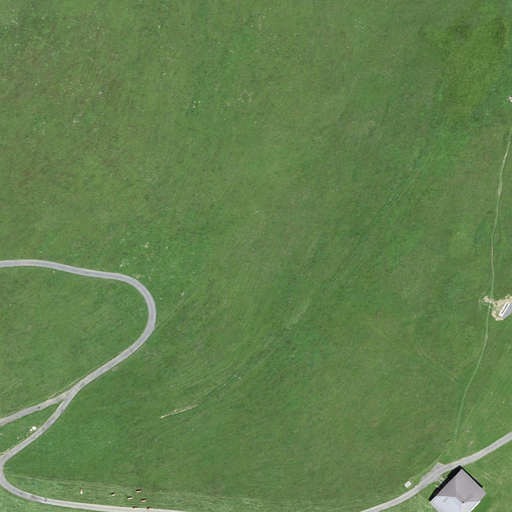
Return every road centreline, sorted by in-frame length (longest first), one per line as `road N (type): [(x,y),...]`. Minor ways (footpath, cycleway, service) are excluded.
road 1 (track): [(0,461),(141,344),(152,310),(128,279),(0,264)]
road 2 (track): [(511,437),(370,511)]
road 3 (track): [(141,511),(30,497),(0,476)]
